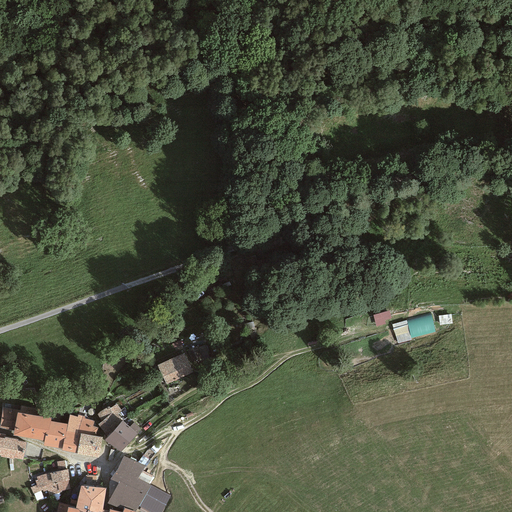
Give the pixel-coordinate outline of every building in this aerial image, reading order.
[(273,259),(256,260),(257,275),(274,273),(294,257),(289,251),(281,249),(273,259)] [(436,329),(431,312),(392,323),(397,340),(436,329)] [(176,355),(185,351),(181,343),(173,346),(176,355)] [(193,373),(184,354),(157,365),(165,385),(193,373)] [(108,406),(98,414),(101,422),(98,425),(107,437),(122,421),(125,418),(117,404),(109,409),(108,406)] [(17,410),(2,407),(0,419),(0,428),(14,430),(17,412),(17,410)] [(50,419),(17,412),(14,430),(12,436),(44,442),(46,432),(48,432),(50,421),(50,419)] [(62,449),(62,450),(77,454),(81,434),(78,434),(82,416),(78,415),(77,417),(69,415),(67,425),(62,449)] [(85,416),(82,416),(78,434),(81,434),(95,437),(98,422),(84,419),(85,416)] [(67,425),(50,421),(48,432),(46,432),(44,442),(43,445),(62,449),(67,425)] [(130,427),(122,421),(107,437),(105,440),(121,454),(135,434),(140,429),(133,423),(130,427)] [(102,438),(95,437),(81,434),(77,454),(99,458),(102,438)] [(18,440),(5,437),(4,439),(0,437),(0,455),(0,456),(0,457),(13,459),(14,458),(23,460),(26,442),(17,441),(18,440)] [(145,466),(123,456),(117,469),(110,479),(118,484),(107,504),(118,507),(119,505),(136,510),(138,506),(151,486),(137,478),(145,466)] [(64,461),(56,462),(58,471),(50,472),(36,476),(37,480),(35,481),(36,485),(30,488),(33,494),(42,490),(43,492),(47,490),(49,496),(61,492),(61,491),(70,490),(68,481),(69,481),(68,469),(66,469),(64,461)] [(106,488),(80,486),(77,498),(103,501),(106,488)] [(160,511),(170,496),(151,486),(138,506),(148,511),(160,511)] [(101,511),(103,501),(77,498),(75,507),(75,509),(78,510),(78,511),(79,511),(86,511),(87,511),(89,511),(101,511)] [(79,511),(78,511),(78,510),(75,509),(75,507),(59,503),(56,511),(79,511)]
